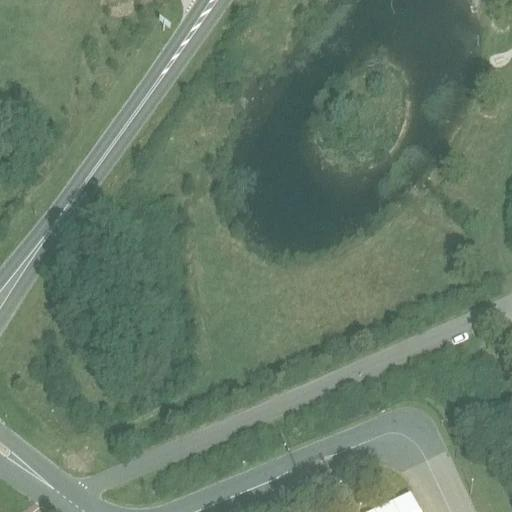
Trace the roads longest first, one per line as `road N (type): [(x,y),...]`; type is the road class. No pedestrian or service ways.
road 1 (unclassified): [(64,496),(511,305)]
road 2 (primary): [(51,229),(213,0)]
